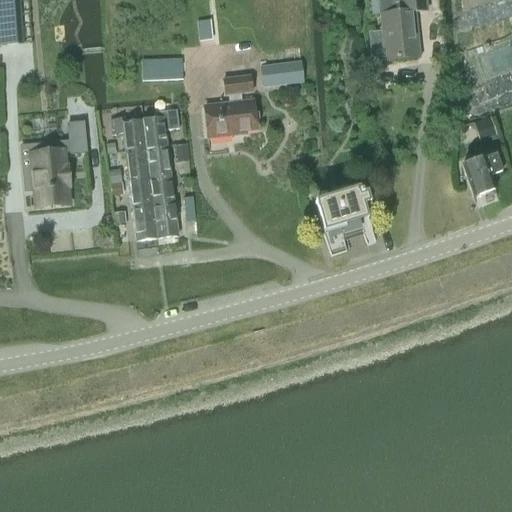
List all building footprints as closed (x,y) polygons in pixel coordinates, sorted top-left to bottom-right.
[(19,0),(0,0),(0,46),(1,47),(19,45),(23,45),(20,4),(19,0)] [(195,2),(196,21),(210,20),(208,0),(195,2)] [(418,59),(413,14),(425,13),(423,0),(399,0),(401,15),(379,17),(385,63),(405,60),(407,63),(414,63),(415,59),(418,59)] [(208,23),(196,24),(198,42),(211,41),(208,23)] [(141,65),(142,85),(182,82),(181,62),(141,65)] [(260,74),(262,88),(303,81),(300,67),(260,74)] [(207,109),(208,141),(236,140),(236,133),(255,133),(254,105),(241,105),(241,96),(251,95),(250,78),(226,82),(223,82),(224,98),(230,98),(231,109),(207,109)] [(123,137),(126,156),(146,153),(142,123),(123,125),(122,120),(124,120),(123,112),(109,114),(112,138),(123,137)] [(142,123),(146,153),(167,151),(165,133),(179,131),(176,112),(155,115),(156,121),(142,123)] [(496,136),(490,120),(490,119),(472,126),(479,143),(496,136)] [(83,122),(66,124),(69,154),(86,152),(83,122)] [(107,155),(114,154),(114,146),(106,146),(107,155)] [(29,178),(22,179),(23,193),(30,192),(32,211),(70,207),(65,150),(27,153),(29,178)] [(146,153),(150,183),(171,180),(167,151),(146,153)] [(126,156),(130,185),(150,183),(146,153),(126,156)] [(462,170),(468,186),(474,200),(496,192),(491,178),(503,173),(497,158),(485,162),(484,162),(462,170)] [(178,169),(180,178),(190,176),(189,167),(178,169)] [(112,196),(114,196),(114,197),(124,196),(123,186),(120,171),(108,172),(112,196)] [(150,183),(154,212),(175,209),(171,180),(150,183)] [(130,185),(134,215),(154,212),(150,183),(130,185)] [(325,235),(367,222),(368,221),(365,209),(371,207),(368,197),(364,198),(363,195),(361,196),(360,192),(316,206),(325,235)] [(184,201),(185,208),(194,207),(192,200),(184,201)] [(195,219),(194,207),(185,208),(187,220),(195,219)] [(154,212),(158,241),(179,238),(175,209),(154,212)] [(138,244),(158,241),(154,212),(134,215),(138,244)] [(118,232),(127,231),(125,215),(115,216),(118,232)]
